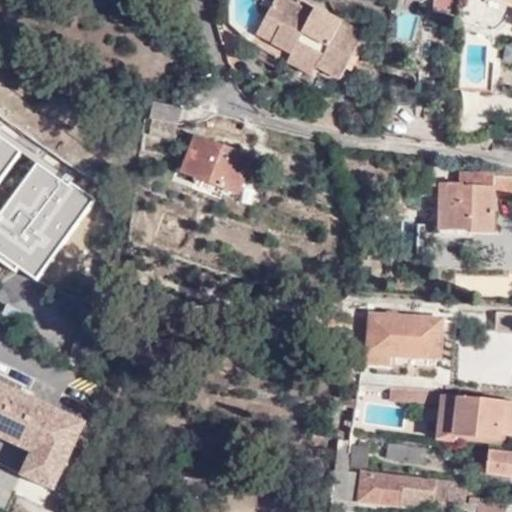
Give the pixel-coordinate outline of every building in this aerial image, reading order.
[(338,76),(344,65),(359,38),(362,33),(315,6),(311,13),(293,4),(286,0),(272,0),(266,15),(279,22),(270,39),(291,51),(294,46),(316,59),(314,63),(317,65),(337,76),(338,76)] [(311,13),(315,6),(303,0),(295,0),(293,4),(311,13)] [(431,0),(430,8),(457,14),(457,0),(431,0)] [(279,22),(266,15),(256,32),(270,39),(279,22)] [(359,38),(344,65),(351,69),(365,42),(359,38)] [(309,72),(314,63),(316,59),(294,46),(291,51),(286,59),(309,72)] [(334,80),(337,76),(317,65),(315,70),(334,80)] [(181,124),(183,107),(153,101),(151,120),(181,124)] [(252,156),(196,136),(183,174),(197,178),(193,190),(222,200),(224,189),(239,195),(252,156)] [(511,175),(494,176),(494,171),(461,170),(460,184),(442,184),(442,231),(473,231),(472,234),(495,233),(495,194),(511,193),(511,175)] [(325,171),(325,194),(337,194),(337,171),(325,171)] [(0,236),(35,260),(56,228),(0,190),(0,236)] [(417,305),(416,321),(440,322),(456,322),(456,308),(417,305)] [(440,322),(416,321),(390,320),(391,313),(385,313),(384,318),(371,318),(368,367),(391,368),(391,357),(438,360),(440,322)] [(511,314),(497,313),(495,328),(497,330),(511,331),(511,314)] [(77,333),(70,361),(87,366),(98,319),(85,316),(81,334),(77,333)] [(12,346),(0,339),(0,357),(6,361),(12,346)] [(0,464),(55,491),(85,424),(0,383),(0,464)] [(424,390),(389,388),(388,401),(424,404),(424,390)] [(424,390),(424,404),(429,404),(441,405),(442,397),(458,399),(459,392),(424,390)] [(442,397),(441,405),(439,441),(453,443),(454,439),(455,437),(499,440),(499,435),(511,435),(511,403),(458,399),(442,397)] [(511,445),(511,435),(499,435),(499,440),(499,444),(511,445)] [(352,442),(338,440),(336,469),(349,470),(350,467),(352,442)] [(386,449),(386,469),(425,469),(425,449),(386,449)] [(511,455),(490,454),(488,474),(511,476),(511,455)] [(349,470),(336,469),(333,498),(361,501),(363,472),(349,470)] [(467,485),(363,472),(361,501),(433,511),(435,501),(458,504),(464,511),(470,511),(506,511),(507,507),(465,501),(467,485)]
